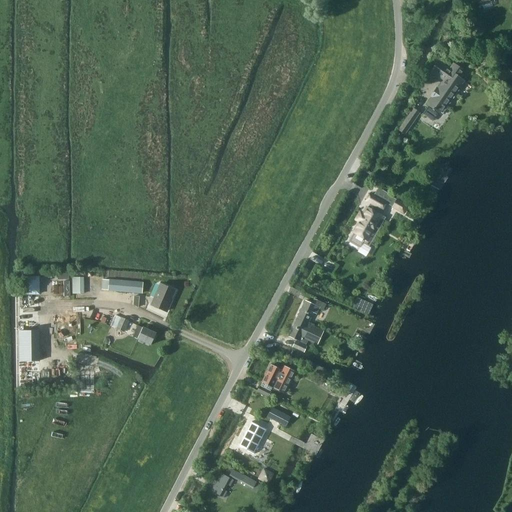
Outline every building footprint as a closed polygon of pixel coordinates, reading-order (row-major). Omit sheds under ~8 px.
[(474,0),(474,2),(481,5),(483,9),(492,6),(490,2),(490,0),(474,0)] [(432,70),(446,80),(439,90),(437,88),(431,97),(433,99),(429,105),(439,113),(440,112),(443,114),(461,87),(458,85),(462,80),(459,78),(464,71),(453,64),(449,69),(438,61),(432,70)] [(404,134),(419,113),(414,109),(399,130),(404,134)] [(353,233),(348,241),(359,248),(362,242),(368,246),(380,225),(384,218),(376,213),(378,210),(382,212),(387,204),(400,212),(404,204),(388,195),(388,194),(378,188),(374,196),(370,193),(366,201),(372,205),(369,209),(367,208),(363,214),(359,212),(355,219),(359,222),(353,233)] [(72,279),(72,295),(84,295),(83,279),(72,279)] [(103,279),(102,290),(108,290),(141,293),(142,283),(109,280),(103,279)] [(166,312),(175,291),(160,284),(151,305),(166,312)] [(297,318),(308,323),(313,313),(316,314),(319,309),(323,311),(326,304),(318,301),(316,306),(305,301),(297,318)] [(129,321),(115,315),(110,326),(124,332),(129,321)] [(324,331),(308,324),(308,323),(297,318),(289,336),(306,344),(308,341),(317,345),(324,331)] [(151,345),(156,334),(143,328),(142,328),(138,326),(132,337),(151,345)] [(39,331),(19,331),(19,361),(39,361),(39,331)] [(271,366),(263,382),(284,393),(294,372),(283,367),(281,371),(281,372),(271,366)] [(271,408),(267,417),(286,426),(290,418),(271,408)] [(239,444),(238,446),(242,449),(242,448),(247,451),(254,455),(255,452),(254,452),(257,447),(258,447),(259,445),(258,444),(261,439),(261,440),(263,437),(262,437),(265,432),(267,430),(263,428),(262,428),(257,425),(258,425),(251,422),(249,425),(250,425),(248,428),(245,434),(244,437),(243,437),(242,439),(243,439),(240,444),(239,444)] [(259,479),(268,483),(272,474),(264,470),(259,479)] [(221,496),(231,479),(221,474),(211,491),(221,496)] [(255,483),(242,476),(239,481),(252,488),(255,483)]
